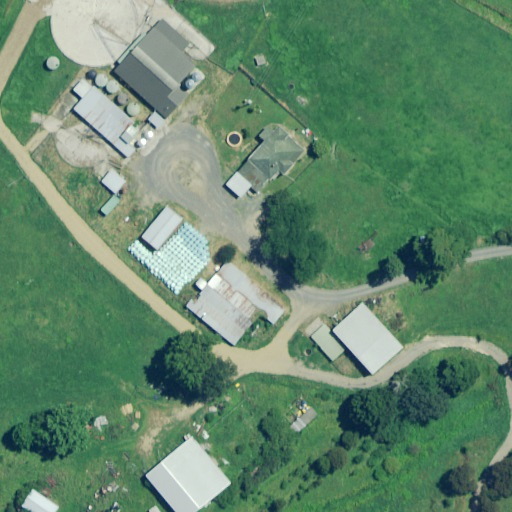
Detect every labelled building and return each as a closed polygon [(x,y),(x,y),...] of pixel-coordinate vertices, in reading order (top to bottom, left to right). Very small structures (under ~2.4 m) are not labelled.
[(167,116),(186,94),(177,86),(194,67),(179,54),(188,44),(160,19),(113,71),(155,110),(164,118),(167,116)] [(130,121),(82,78),(72,90),(82,99),(72,109),(127,158),(133,150),(129,146),(140,135),(128,124),(130,121)] [(164,118),(155,110),(145,121),(154,129),(164,118)] [(272,133),(266,127),(257,136),(263,141),(224,185),(239,198),(249,186),(258,194),(279,171),(282,174),(304,149),(279,126),(272,133)] [(125,181),(111,169),(100,182),(113,194),(125,181)] [(119,201),(114,196),(99,210),(104,216),(119,201)] [(181,219),(165,206),(141,238),(156,250),(181,219)] [(285,309),(226,260),(187,308),(233,346),(259,315),(272,325),(285,309)] [(401,347),(362,303),(331,331),(371,374),(401,347)] [(328,330),(317,318),(303,330),(331,361),(345,349),(328,330)] [(286,429),(293,437),(318,414),(302,397),(281,417),(289,426),(286,429)] [(194,511),(229,484),(191,438),(145,476),(174,511),(194,511)] [(53,511),(57,507),(32,490),(21,507),(28,511),(53,511)]
